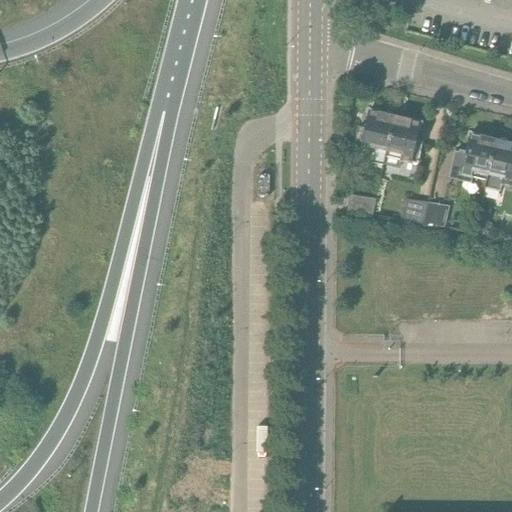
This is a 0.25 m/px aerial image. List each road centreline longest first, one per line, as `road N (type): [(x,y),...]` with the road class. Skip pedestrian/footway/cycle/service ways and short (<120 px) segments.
road 1 (tertiary): [(303,511),(309,46)]
road 2 (trunk): [(0,504),(37,467),(70,413),(162,118)]
road 3 (trunk): [(96,511),(156,193),(162,118)]
road 4 (residential): [(511,92),(309,46)]
road 5 (trunk): [(162,118),(193,0)]
